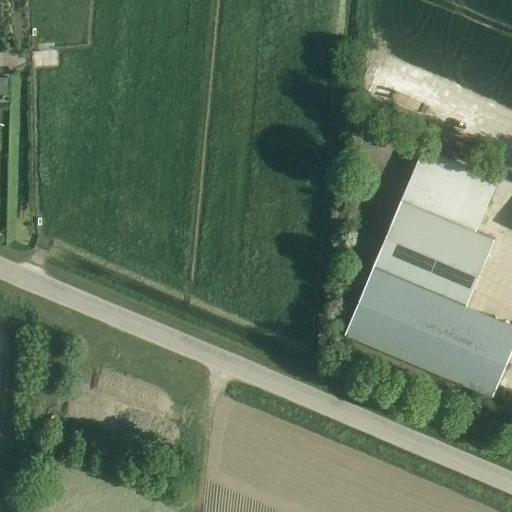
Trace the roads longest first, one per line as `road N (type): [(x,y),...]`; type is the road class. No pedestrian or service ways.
road 1 (unclassified): [(511,484),(0,268)]
road 2 (track): [(364,0),(362,51),(511,120)]
road 3 (track): [(197,511),(222,362)]
